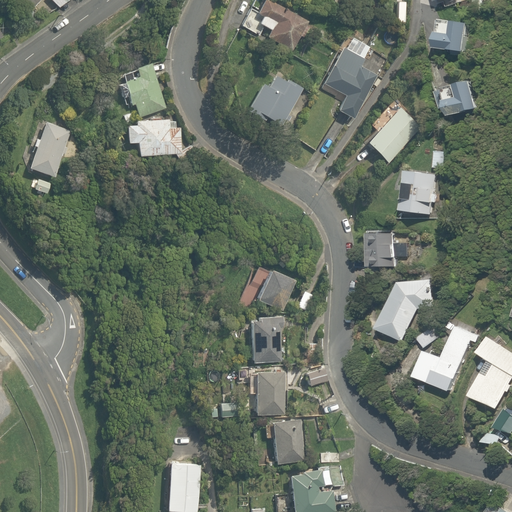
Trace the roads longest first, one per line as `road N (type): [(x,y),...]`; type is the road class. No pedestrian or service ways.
road 1 (residential): [(204,0),(181,56),(186,78),(226,143),(330,209),(347,378),(388,429),(511,476)]
road 2 (residential): [(0,244),(45,291),(61,322),(59,346),(40,370)]
road 3 (secondary): [(40,370),(71,452),(75,511)]
road 4 (residential): [(108,0),(0,81)]
